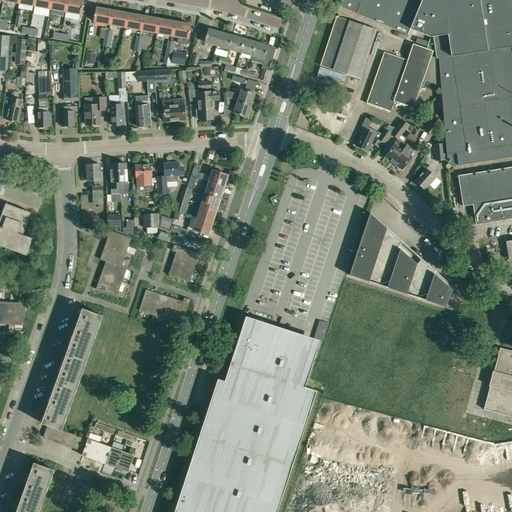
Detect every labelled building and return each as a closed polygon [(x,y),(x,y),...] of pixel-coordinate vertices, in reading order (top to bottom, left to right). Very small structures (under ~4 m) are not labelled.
[(51,0),(35,0),(34,7),(50,10),(51,0)] [(67,0),(51,0),(50,10),(66,13),(67,0)] [(76,0),(67,0),(66,13),(81,15),(82,10),(83,10),(83,8),(84,1),(76,0)] [(437,59),(439,59),(447,155),(511,145),(511,0),(345,0),(359,4),(355,14),(407,35),(410,29),(430,37),(429,42),(427,48),(427,49),(435,52),(437,59)] [(110,25),(112,11),(97,8),(95,15),(94,17),(95,17),(94,22),(110,25)] [(112,11),(110,25),(125,28),(128,14),(112,11)] [(128,14),(125,28),(141,31),(144,17),(128,14)] [(144,17),(141,31),(157,34),(159,20),(144,17)] [(320,66),(344,74),(360,79),(376,30),(337,17),(321,66),(320,66)] [(159,20),(157,34),(172,37),(175,23),(159,20)] [(175,23),(172,37),(188,40),(189,34),(190,34),(190,32),(189,32),(190,26),(175,23)] [(217,47),(220,33),(208,30),(204,43),(217,47)] [(220,33),(217,47),(228,50),(232,36),(220,33)] [(0,36),(0,72),(7,73),(9,37),(0,36)] [(240,53),(244,40),(232,36),(228,50),(240,53)] [(415,44),(427,48),(429,42),(417,38),(415,44)] [(15,64),(25,65),(27,40),(17,39),(15,64)] [(244,40),(240,53),(252,57),(256,43),(244,40)] [(251,62),(257,63),(263,65),(262,69),(269,71),(273,59),(274,60),(277,49),(256,43),(252,57),(251,62)] [(433,52),(412,45),(407,61),(384,53),(366,103),(366,104),(390,112),(393,102),(413,109),(433,52)] [(186,55),(174,53),(172,64),(184,65),(186,55)] [(197,67),(200,56),(194,54),(191,65),(197,67)] [(95,57),(85,55),(84,63),(94,64),(95,57)] [(266,82),(269,72),(263,70),(260,81),(266,82)] [(126,83),(138,83),(148,82),(149,91),(155,90),(154,71),(126,73),(126,83)] [(170,71),(154,72),(155,82),(171,81),(170,71)] [(126,98),(126,89),(125,72),(117,73),(119,99),(126,98)] [(38,75),(39,97),(39,109),(39,113),(37,113),(38,127),(50,127),(49,113),(48,113),(48,108),(47,108),(47,96),(51,96),(50,74),(38,75)] [(211,81),(202,82),(203,90),(212,89),(211,81)] [(66,95),(64,95),(64,102),(78,101),(78,95),(77,95),(77,89),(75,89),(74,85),(66,85),(66,95)] [(198,119),(200,119),(200,121),(207,120),(205,93),(197,93),(196,90),(189,91),(190,102),(197,102),(198,110),(197,110),(198,119)] [(229,100),(238,102),(251,106),(255,94),(246,91),(242,90),(240,95),(234,93),(223,94),(224,100),(229,100)] [(205,93),(207,120),(214,120),(213,110),(214,109),(214,101),(218,101),(218,92),(205,93)] [(93,105),(85,106),(86,125),(100,125),(99,111),(106,111),(106,98),(93,98),(93,105)] [(10,105),(7,120),(7,121),(12,122),(13,121),(18,122),(21,107),(22,101),(11,99),(10,105)] [(179,100),(173,100),(174,121),(178,121),(179,122),(183,122),(184,120),(185,120),(184,106),(185,106),(184,99),(179,99),(179,100)] [(174,121),(173,100),(164,101),(165,107),(163,107),(164,122),(166,122),(167,123),(170,123),(171,121),(174,121)] [(149,111),(149,106),(149,101),(135,102),(136,112),(137,127),(151,126),(150,111),(149,111)] [(121,110),(120,106),(120,102),(109,102),(109,105),(111,105),(112,110),(110,110),(110,125),(116,125),(117,127),(121,127),(121,124),(123,124),(122,110),(121,110)] [(251,106),(238,102),(234,113),(247,118),(251,106)] [(74,126),(74,112),(78,112),(78,107),(63,108),(63,112),(62,112),(62,126),(74,126)] [(423,130),(433,137),(443,123),(433,116),(423,130)] [(403,120),(392,134),(398,139),(409,125),(403,120)] [(375,134),(363,129),(355,146),(367,151),(375,134)] [(392,133),(386,129),(382,134),(379,139),(385,143),(392,133)] [(394,145),(385,157),(386,158),(386,160),(389,162),(391,161),(393,163),(406,146),(398,139),(397,139),(393,144),(394,145)] [(435,161),(445,160),(444,144),(434,145),(435,161)] [(406,146),(393,163),(396,165),(397,167),(400,169),(401,169),(402,169),(407,162),(409,164),(413,159),(410,157),(411,157),(409,156),(413,150),(406,146)] [(112,195),(120,194),(118,164),(117,162),(113,163),(112,164),(110,164),(111,183),(112,195)] [(119,164),(118,164),(120,194),(127,194),(127,182),(126,164),(125,164),(124,162),(120,162),(119,164)] [(94,164),(93,165),(87,165),(87,182),(102,181),(102,172),(99,173),(99,164),(98,165),(97,163),(94,164)] [(178,168),(178,163),(164,164),(165,176),(165,182),(178,182),(177,175),(183,175),(183,167),(178,168)] [(195,164),(191,176),(196,178),(203,181),(205,175),(198,172),(200,166),(195,164)] [(151,177),(150,165),(135,166),(136,178),(137,185),(151,185),(151,177)] [(415,181),(416,182),(416,184),(420,186),(421,186),(425,190),(435,178),(435,177),(438,174),(429,166),(426,170),(415,181)] [(463,207),(473,205),(476,225),(511,219),(511,167),(458,176),(463,207)] [(211,177),(209,182),(224,187),(228,175),(213,170),(211,177)] [(196,178),(191,176),(187,188),(192,190),(196,178)] [(209,182),(209,183),(203,181),(199,193),(205,194),(220,199),(224,187),(209,182)] [(192,190),(187,188),(183,200),(188,202),(192,190)] [(205,194),(203,201),(198,199),(196,205),(201,206),(216,211),(220,199),(205,194)] [(188,202),(183,200),(179,212),(184,214),(188,202)] [(201,206),(197,218),(212,223),(216,211),(201,206)] [(0,247),(26,257),(33,239),(23,235),(29,217),(21,214),(21,213),(13,210),(12,211),(4,208),(2,212),(0,211),(0,247)] [(349,275),(369,282),(387,228),(379,221),(370,213),(349,275)] [(143,214),(143,229),(159,228),(159,214),(143,214)] [(108,215),(109,228),(121,227),(121,215),(108,215)] [(208,235),(212,223),(197,218),(192,216),(188,228),(193,230),(208,235)] [(165,219),(162,228),(170,230),(173,221),(165,219)] [(185,236),(186,230),(174,226),(173,232),(185,236)] [(105,246),(107,247),(123,252),(125,246),(128,247),(131,239),(106,230),(104,236),(110,238),(109,240),(107,239),(105,246)] [(160,232),(158,238),(169,242),(171,235),(160,232)] [(175,262),(191,267),(193,261),(196,262),(199,254),(174,246),(172,251),(178,253),(177,255),(175,255),(173,261),(175,262)] [(126,253),(123,252),(107,247),(104,254),(102,253),(100,260),(108,263),(118,265),(120,260),(123,261),(126,253)] [(399,252),(388,288),(445,307),(446,305),(447,305),(449,300),(447,300),(452,286),(414,274),(414,273),(417,266),(417,264),(400,249),(400,250),(399,249),(398,251),(399,252)] [(191,267),(175,262),(173,270),(171,269),(169,273),(170,273),(169,275),(189,282),(190,282),(187,281),(189,275),(191,276),(194,268),(191,267)] [(118,265),(108,263),(106,270),(103,269),(101,276),(103,277),(103,276),(119,282),(121,276),(124,277),(127,268),(118,265)] [(122,283),(119,282),(103,276),(103,277),(101,284),(98,283),(96,290),(116,297),(116,296),(114,296),(116,290),(119,291),(122,283)] [(146,290),(139,311),(140,311),(140,308),(146,310),(145,313),(154,316),(154,313),(159,297),(152,294),(152,292),(146,290)] [(160,294),(159,297),(154,313),(160,315),(159,317),(168,320),(168,318),(168,317),(173,302),(173,301),(166,299),(167,297),(160,294)] [(174,299),(173,301),(173,302),(168,317),(168,318),(174,319),(173,322),(182,325),(190,300),(184,298),(182,304),(180,303),(180,301),(174,299)] [(10,303),(9,305),(10,305),(10,310),(9,322),(15,322),(15,325),(24,326),(25,300),(19,299),(19,305),(16,305),(16,303),(10,303)] [(0,302),(0,321),(0,322),(0,324),(9,325),(9,322),(10,310),(10,305),(9,305),(2,305),(2,303),(0,302)] [(72,337),(92,345),(103,316),(83,309),(72,337)] [(195,508),(193,511),(277,511),(317,391),(305,387),(302,386),(314,348),(303,345),(305,340),(277,331),(275,336),(264,332),(265,330),(247,324),(247,326),(240,346),(242,347),(229,387),(221,384),(181,504),(195,508)] [(72,337),(62,366),(82,373),(92,345),(72,337)] [(490,387),(484,410),(511,417),(511,351),(500,348),(494,372),(493,371),(489,386),(490,387)] [(62,366),(52,394),(72,401),(82,373),(62,366)] [(72,401),(52,394),(42,423),(47,425),(53,427),(59,429),(62,430),(72,401)] [(104,431),(105,426),(96,423),(94,428),(104,431)] [(49,440),(53,427),(47,425),(43,438),(49,440)] [(105,426),(104,431),(113,435),(115,430),(105,426)] [(55,442),(59,429),(53,427),(49,440),(55,442)] [(64,431),(62,430),(59,429),(55,442),(60,444),(64,431)] [(60,444),(66,446),(70,433),(64,431),(60,444)] [(126,439),(128,434),(119,431),(117,436),(126,439)] [(76,435),(70,433),(66,446),(72,448),(76,435)] [(128,434),(126,439),(136,443),(137,438),(128,434)] [(81,438),(76,435),(72,448),(77,450),(81,438)] [(77,450),(83,452),(88,440),(81,438),(77,450)] [(94,460),(99,443),(88,439),(88,440),(83,452),(82,456),(94,460)] [(111,447),(99,443),(94,460),(105,464),(111,447)] [(105,464),(116,468),(122,451),(111,447),(105,464)] [(122,451),(116,468),(128,472),(134,455),(136,450),(131,448),(129,454),(122,451)] [(34,463),(24,492),(44,499),(54,470),(34,463)] [(39,511),(44,499),(24,492),(16,511),(39,511)]
